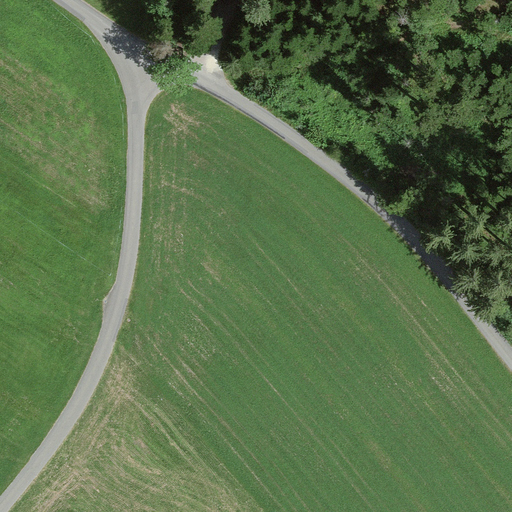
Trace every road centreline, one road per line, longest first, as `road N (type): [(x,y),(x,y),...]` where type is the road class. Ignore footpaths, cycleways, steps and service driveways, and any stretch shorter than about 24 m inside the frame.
road 1 (residential): [(143,54),(134,212),(118,305),(86,392),(0,510)]
road 2 (residential): [(511,357),(409,234),(332,165),(237,100),(143,54)]
